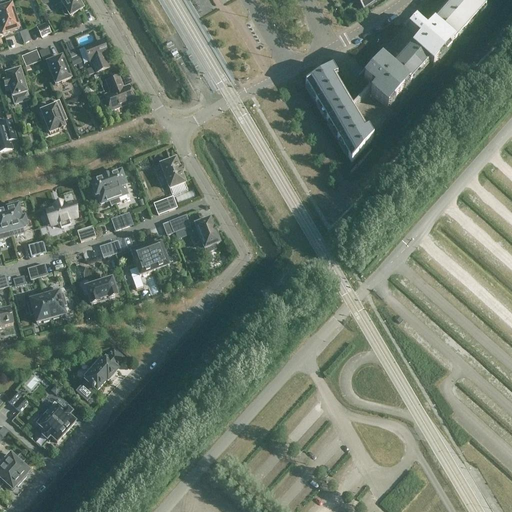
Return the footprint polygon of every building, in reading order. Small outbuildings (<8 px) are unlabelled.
[(70,17),(83,9),(78,1),(79,1),(78,0),(78,1),(77,0),(59,0),(65,9),(63,10),(62,12),(64,16),(67,16),(69,15),(70,17)] [(319,77),(305,85),(347,157),(349,161),(351,164),(373,140),(371,137),(432,68),(485,8),(475,0),(448,0),(427,26),(423,23),(415,16),(405,27),(405,28),(398,35),(366,71),(355,83),(366,93),(355,105),(334,68),(333,69),(332,69),(325,74),(319,77)] [(359,0),(357,1),(363,9),(362,9),(363,10),(378,0),(359,0)] [(0,26),(2,34),(19,29),(11,6),(0,9),(0,26)] [(46,24),(37,29),(42,39),(51,34),(46,24)] [(19,33),(24,45),(31,42),(27,30),(19,33)] [(70,41),(64,44),(71,59),(70,60),(74,67),(82,64),(78,56),(77,57),(70,41)] [(92,62),(96,73),(109,68),(104,57),(108,56),(102,41),(79,50),(84,65),(92,62)] [(62,83),(71,79),(62,58),(52,61),(48,50),(40,53),(43,62),(46,61),(56,86),(57,85),(57,86),(58,85),(61,83),(61,84),(62,84),(62,83)] [(28,56),(32,66),(40,62),(36,52),(28,56)] [(7,81),(3,82),(5,89),(9,88),(12,98),(14,105),(29,101),(27,93),(20,71),(5,75),(7,81)] [(121,107),(135,102),(129,87),(122,90),(120,86),(121,86),(118,77),(106,82),(111,94),(105,96),(111,112),(114,110),(114,111),(122,108),(121,107)] [(41,112),(50,134),(65,128),(61,119),(65,117),(59,102),(54,104),(55,106),(41,112)] [(0,129),(0,130),(0,153),(12,150),(10,143),(17,141),(11,122),(0,125),(0,129)] [(180,170),(179,170),(176,160),(160,166),(170,191),(185,185),(181,175),(182,175),(180,170)] [(121,173),(106,178),(116,206),(120,204),(118,199),(127,196),(124,188),(126,187),(121,173)] [(116,206),(106,178),(91,184),(96,198),(98,197),(101,206),(110,202),(111,207),(116,206)] [(154,205),(158,216),(177,209),(173,198),(154,205)] [(73,204),(64,206),(64,203),(53,207),(54,210),(46,212),(50,224),(59,221),(60,225),(60,224),(61,229),(70,226),(69,222),(78,219),(73,204)] [(18,207),(4,210),(12,238),(25,235),(24,230),(24,229),(27,228),(24,219),(21,219),(18,207)] [(0,241),(12,238),(4,210),(0,211),(0,241)] [(128,215),(120,218),(124,229),(132,226),(128,215)] [(186,217),(169,224),(173,234),(174,235),(190,228),(186,217)] [(124,229),(120,218),(112,221),(116,232),(124,229)] [(210,220),(195,226),(205,250),(207,250),(208,254),(216,251),(214,246),(220,244),(210,220)] [(173,234),(169,224),(163,226),(167,236),(173,234)] [(96,239),(92,228),(77,233),(81,244),(96,239)] [(169,267),(159,240),(144,245),(154,273),(169,267)] [(121,254),(117,242),(111,245),(115,256),(121,254)] [(28,247),(31,258),(46,254),(43,243),(28,247)] [(115,256),(111,245),(100,248),(103,260),(115,256)] [(154,273),(144,245),(130,251),(140,278),(154,273)] [(48,277),(45,266),(36,268),(39,279),(48,277)] [(39,279),(36,268),(27,270),(31,282),(39,279)] [(25,276),(14,280),(16,288),(28,284),(25,276)] [(147,278),(152,294),(160,291),(154,276),(147,278)] [(0,290),(9,288),(6,277),(0,278),(0,290)] [(117,297),(112,280),(86,289),(91,306),(99,303),(98,301),(109,298),(109,300),(117,297)] [(65,316),(61,302),(65,301),(63,295),(60,296),(58,290),(50,292),(51,296),(45,298),(51,321),(53,320),(53,321),(59,320),(59,318),(65,316)] [(51,321),(45,298),(38,299),(37,296),(29,298),(31,304),(27,305),(29,311),(33,310),(37,325),(43,323),(44,324),(49,322),(49,321),(51,321)] [(0,331),(4,331),(3,328),(13,326),(9,310),(0,312),(0,331)] [(83,387),(77,393),(87,402),(93,395),(91,394),(94,391),(95,390),(97,392),(107,381),(107,382),(117,371),(116,370),(124,361),(114,352),(105,361),(101,358),(83,378),(87,381),(86,382),(88,384),(89,384),(85,388),(83,387)] [(14,393),(6,402),(12,407),(20,398),(14,393)] [(22,399),(14,408),(20,414),(28,405),(22,399)] [(54,404),(45,414),(66,434),(76,423),(69,417),(72,413),(67,408),(63,412),(54,404)] [(57,444),(66,434),(45,414),(36,425),(44,433),(41,436),(47,442),(50,438),(57,444)] [(29,473),(11,456),(3,465),(22,483),(27,478),(26,477),(29,473)] [(22,483),(3,465),(0,468),(0,479),(13,491),(17,487),(18,488),(22,483)]
